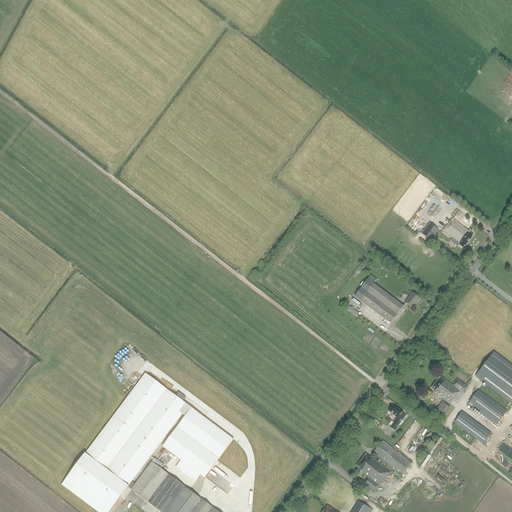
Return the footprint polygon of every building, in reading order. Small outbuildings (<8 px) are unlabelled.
[(473,235),(452,219),(442,232),(463,248),(464,246),(465,246),(472,236),(473,235)] [(430,240),(438,230),(430,224),(422,234),(430,240)] [(355,297),(391,324),(404,306),(374,284),(377,279),(371,275),(355,297)] [(420,298),(413,293),(405,303),(413,308),(420,298)] [(356,315),(358,312),(358,311),(356,309),(355,309),(352,307),(353,306),(351,304),(350,305),(349,304),(346,308),(356,315)] [(511,366),(493,353),(476,376),(511,403),(511,366)] [(155,459),(152,462),(136,484),(132,481),(182,414),(185,416),(162,447),(181,460),(176,468),(195,482),(200,475),(205,478),(234,440),(145,374),(62,485),(97,511),(109,511),(128,487),(132,489),(131,490),(160,511),(218,511),(161,469),(164,465),(155,459)] [(442,402),(449,407),(451,405),(450,404),(453,400),(457,403),(463,394),(468,388),(457,380),(453,386),(445,381),(440,378),(431,389),(436,392),(435,393),(444,400),(442,402)] [(507,411),(478,390),(467,405),(474,410),(475,408),(497,425),(507,411)] [(399,416),(402,412),(400,411),(393,406),(389,411),(396,416),(397,414),(399,416)] [(491,434),(462,412),(454,423),(483,444),(491,434)] [(403,413),(399,418),(397,417),(390,427),(395,431),(406,416),(403,413)] [(391,472),(372,458),(374,455),(401,475),(411,463),(382,441),(373,454),(371,457),(366,454),(357,467),(362,471),(361,472),(369,477),(364,483),(375,491),(382,482),(383,482),(391,472)] [(388,503),(387,503),(381,498),(377,503),(384,508),(388,503)]
